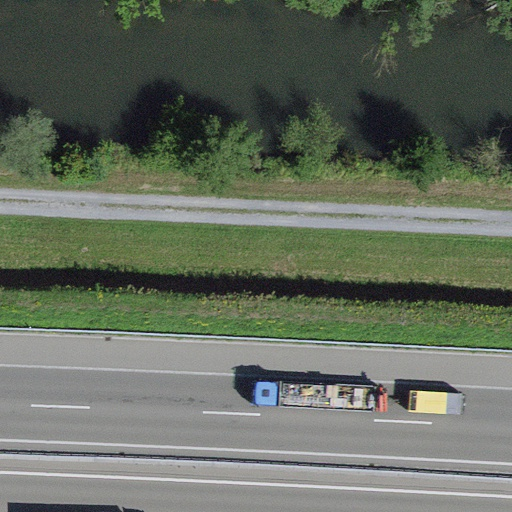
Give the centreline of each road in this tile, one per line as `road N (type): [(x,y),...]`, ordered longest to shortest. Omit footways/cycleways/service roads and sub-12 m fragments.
road 1 (track): [(0,202),(511,230)]
road 2 (motorway): [(511,422),(0,400)]
